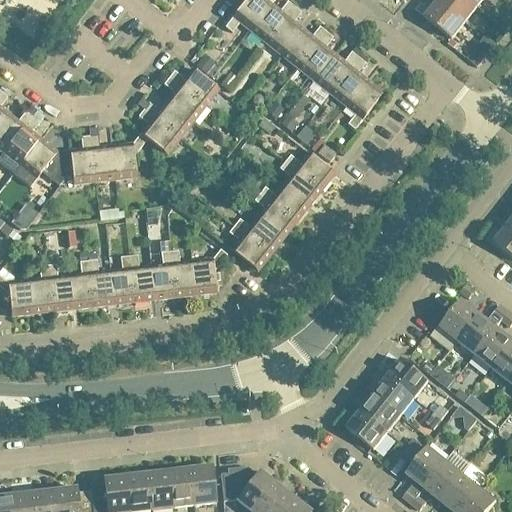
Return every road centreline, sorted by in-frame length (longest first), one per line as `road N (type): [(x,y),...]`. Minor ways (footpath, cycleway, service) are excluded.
road 1 (residential): [(446,86),(290,290),(262,315),(221,328),(0,354)]
road 2 (tertiary): [(488,119),(325,324),(275,366)]
road 3 (residential): [(0,460),(279,427)]
road 4 (tertiary): [(275,366),(233,379),(0,403)]
road 5 (residential): [(299,420),(441,251)]
road 6 (residential): [(0,54),(65,106),(107,102),(165,30)]
road 7 (residential): [(446,86),(340,0)]
road 8 (residential): [(279,427),(297,451),(377,511)]
